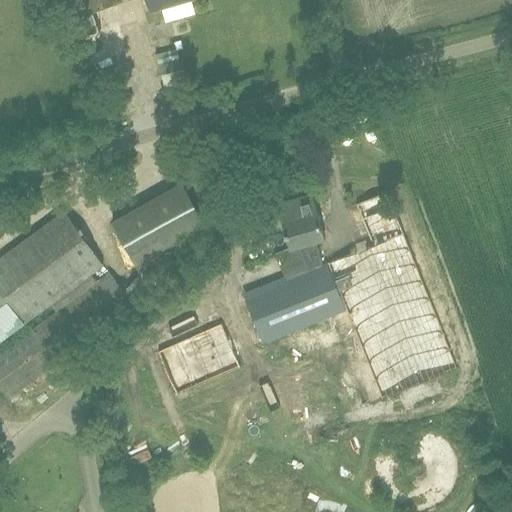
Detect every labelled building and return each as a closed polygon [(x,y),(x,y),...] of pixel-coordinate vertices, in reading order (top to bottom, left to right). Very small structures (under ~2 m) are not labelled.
[(62,0),(69,18),(122,0),(62,0)] [(148,0),(151,11),(190,0),(148,0)] [(183,44),(200,39),(196,24),(179,29),(183,44)] [(184,68),(181,68),(176,50),(156,55),(165,88),(187,82),(184,68)] [(176,271),(168,256),(211,232),(182,182),(113,221),(141,271),(124,292),(133,305),(178,275),(176,271)] [(373,193),(360,199),(373,229),(386,223),(373,193)] [(263,343),(344,311),(326,265),(321,267),(314,243),(324,240),(312,194),(277,204),(290,250),(300,247),(307,272),(244,297),(263,343)] [(0,288),(26,324),(105,266),(64,210),(0,256),(0,288)] [(133,305),(124,292),(110,272),(31,330),(0,352),(0,389),(6,398),(133,305)] [(180,395),(245,370),(227,324),(162,349),(180,395)]
